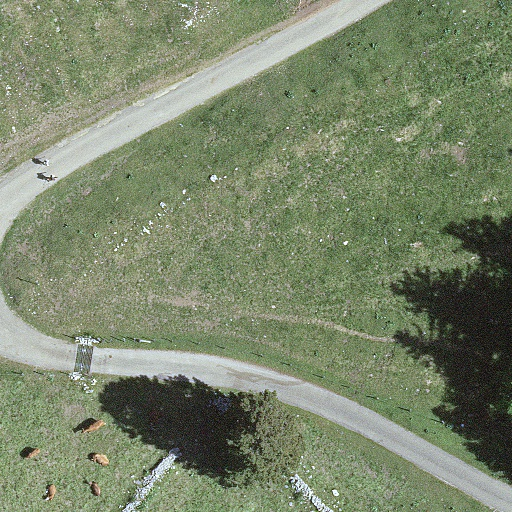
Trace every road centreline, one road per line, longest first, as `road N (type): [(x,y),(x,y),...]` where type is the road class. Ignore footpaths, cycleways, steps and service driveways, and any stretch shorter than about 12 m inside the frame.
road 1 (track): [(511,506),(471,492),(250,372),(0,333)]
road 2 (unclassified): [(0,206),(79,155),(375,0)]
